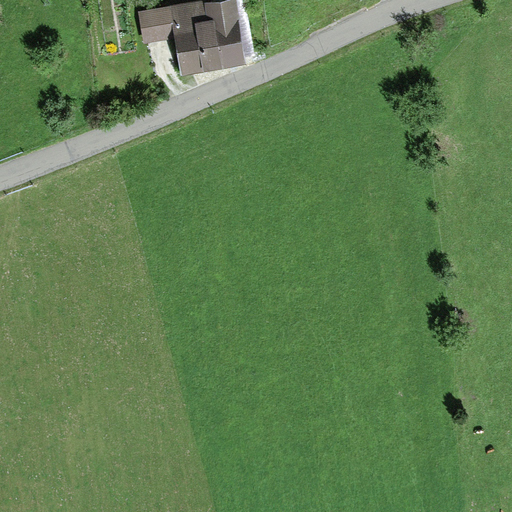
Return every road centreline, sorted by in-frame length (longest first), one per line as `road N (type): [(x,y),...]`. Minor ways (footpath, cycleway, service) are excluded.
road 1 (tertiary): [(0,177),(243,80)]
road 2 (tertiary): [(429,0),(243,80)]
